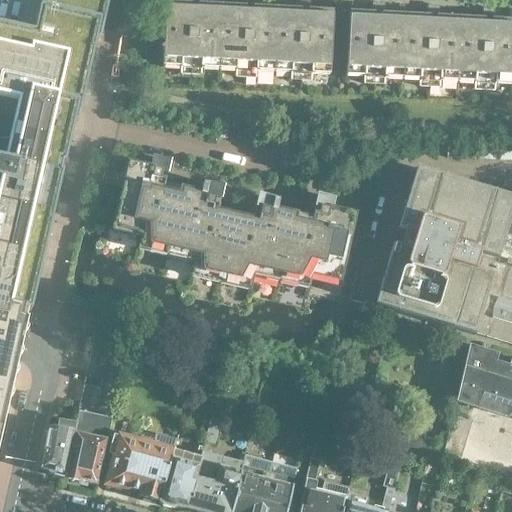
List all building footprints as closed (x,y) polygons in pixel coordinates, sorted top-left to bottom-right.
[(0,433),(26,320),(19,319),(21,311),(28,312),(32,296),(71,123),(76,124),(95,40),(99,40),(100,35),(98,35),(106,0),(41,0),(34,34),(0,25),(0,433)] [(163,50),(162,66),(180,67),(180,74),(201,76),(201,68),(218,69),(221,5),(200,4),(199,0),(187,0),(188,3),(165,2),(165,17),(162,19),(164,22),(163,44),(160,47),(163,50)] [(221,5),(218,69),(235,70),(235,77),(245,78),(256,78),(256,71),(273,72),(276,8),(255,7),(255,0),(243,0),(243,6),(221,5)] [(276,8),(273,72),(290,73),(290,80),(311,81),(311,74),(329,75),(333,11),(310,9),(310,0),(298,0),(298,9),(276,8)] [(349,12),(346,76),(363,77),(363,84),(384,85),(385,78),(401,79),(405,15),(383,13),(384,3),(372,3),(371,13),(349,12)] [(405,15),(401,79),(419,80),(418,87),(439,88),(440,81),(456,82),(460,18),(438,16),(439,6),(427,6),(426,16),(405,15)] [(460,18),(456,82),(474,83),(473,90),(484,90),(494,91),(495,84),(511,84),(511,20),(493,19),(494,9),(482,9),(481,19),(460,18)] [(446,146),(446,160),(511,161),(511,147),(446,146)] [(378,180),(379,180),(379,179),(385,157),(384,157),(383,158),(373,155),(372,160),(371,160),(367,177),(368,177),(368,176),(378,179),(378,180)] [(105,170),(102,185),(122,190),(113,230),(148,237),(149,252),(166,256),(181,190),(163,186),(169,162),(153,158),(150,169),(109,159),(106,170),(105,170)] [(511,210),(511,198),(415,169),(397,230),(404,232),(399,247),(392,245),(374,305),(474,336),(474,334),(511,345),(511,260),(506,259),(505,262),(497,260),(511,210)] [(199,194),(181,190),(166,256),(201,264),(202,279),(219,283),(234,217),(216,213),(222,189),(202,184),(199,194)] [(311,220),(293,216),(278,282),(296,286),(303,273),(339,281),(354,215),(331,210),(333,200),(317,196),(314,207),(313,213),(311,220)] [(252,221),(234,217),(219,283),(237,287),(244,274),(278,282),(293,216),(275,212),(278,201),(258,197),(253,214),(252,221)] [(131,327),(121,325),(116,351),(126,353),(131,327)] [(107,328),(99,326),(97,335),(105,336),(107,328)] [(119,330),(108,328),(103,349),(115,351),(119,330)] [(322,356),(321,361),(331,364),(332,365),(338,342),(337,341),(337,342),(327,340),(327,339),(326,339),(322,356)] [(487,351),(468,346),(463,368),(455,403),(467,407),(468,404),(475,406),(474,408),(505,417),(506,415),(511,416),(511,361),(508,368),(494,363),(496,356),(486,353),(487,351)] [(117,377),(122,353),(93,347),(88,371),(117,377)] [(254,376),(263,378),(265,369),(256,366),(254,376)] [(88,373),(85,386),(99,389),(102,376),(99,375),(88,373)] [(84,387),(81,402),(79,410),(106,415),(110,393),(84,387)] [(73,434),(64,478),(81,482),(81,481),(95,485),(96,482),(105,441),(111,420),(77,413),(75,424),(73,434)] [(451,416),(451,417),(445,445),(442,456),(457,461),(457,462),(459,462),(471,423),(451,416)] [(202,452),(201,452),(189,508),(203,511),(229,511),(237,484),(240,473),(243,463),(206,453),(209,445),(216,446),(222,422),(209,419),(203,448),(202,452)] [(49,428),(41,470),(48,472),(48,474),(64,478),(73,434),(74,433),(75,424),(58,421),(56,430),(49,428)] [(112,435),(107,455),(113,456),(112,459),(113,460),(106,483),(117,486),(116,487),(121,489),(122,487),(129,489),(129,492),(142,496),(141,498),(155,502),(156,500),(159,500),(173,451),(176,440),(155,434),(153,440),(151,446),(138,442),(112,435)] [(428,451),(431,441),(409,436),(406,446),(428,451)] [(442,456),(445,445),(431,441),(428,451),(442,456)] [(173,451),(159,500),(161,501),(163,504),(173,507),(179,506),(186,507),(189,508),(201,452),(203,448),(198,447),(195,457),(173,451)] [(237,484),(229,511),(285,511),(292,487),(296,469),(245,456),(240,473),(237,484)] [(342,511),(345,503),(345,502),(348,488),(323,482),(319,495),(313,493),(316,483),(314,482),(319,461),(311,459),(310,459),(305,480),(302,490),(297,511),(342,511)] [(387,511),(393,490),(393,489),(400,465),(389,462),(382,487),(386,488),(379,511),(378,511),(365,508),(367,499),(347,493),(345,503),(342,511),(387,511)]
